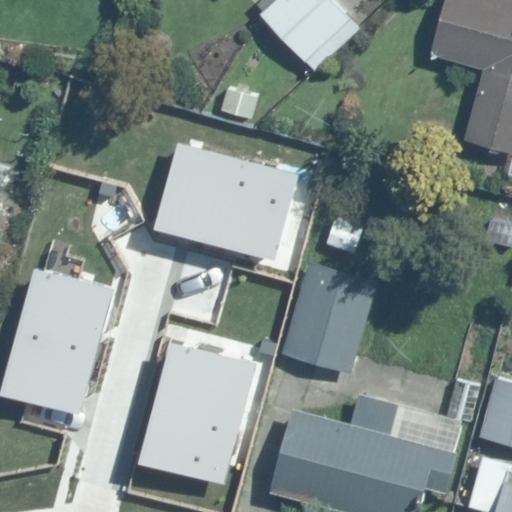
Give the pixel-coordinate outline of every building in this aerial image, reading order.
[(367,20),(346,0),(279,0),(264,16),(320,69),(367,20)] [(511,152),(510,160),(511,160),(511,0),(451,0),(436,55),(486,69),(466,139),(511,152)] [(118,316),(148,323),(132,389),(206,408),(243,256),(202,246),(197,268),(133,252),(118,316)] [(354,373),(384,277),(314,255),(284,352),(354,373)] [(511,380),(498,377),(483,435),(511,442),(511,380)] [(296,409),(272,489),(351,511),(401,511),(410,482),(447,493),(469,419),(401,399),(390,436),(296,409)] [(499,510),(498,511),(511,511),(511,461),(485,454),(472,502),(499,510)]
